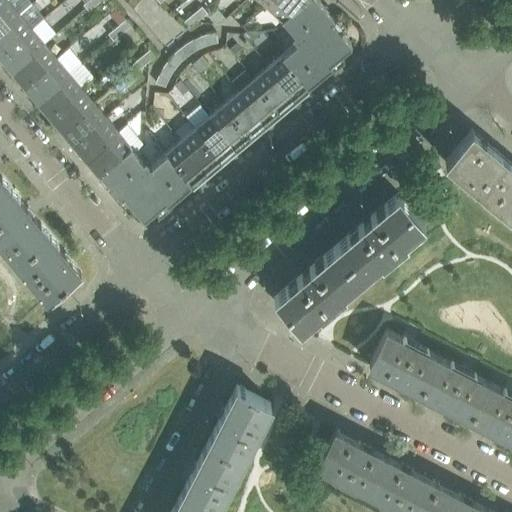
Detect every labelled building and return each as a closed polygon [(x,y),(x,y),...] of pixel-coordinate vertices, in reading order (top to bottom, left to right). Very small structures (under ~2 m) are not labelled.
[(3,0),(0,3),(0,27),(19,12),(31,2),(29,0),(3,0)] [(88,9),(99,0),(92,0),(85,6),(88,9)] [(271,0),(266,6),(280,18),(301,0),(271,0)] [(320,0),(301,0),(280,18),(285,23),(294,31),(291,34),(296,40),(299,44),(331,18),(333,16),(325,6),(320,0)] [(19,12),(0,27),(0,51),(1,52),(31,27),(43,17),(44,16),(31,2),(19,12)] [(185,23),(204,8),(201,5),(183,20),(185,23)] [(188,27),(207,11),(204,8),(185,23),(188,27)] [(31,27),(1,52),(13,67),(44,41),(55,32),(43,17),(31,27)] [(124,30),(130,24),(131,23),(126,17),(107,33),(113,39),(124,30)] [(296,40),(283,51),(308,82),(332,62),(329,60),(351,42),(331,18),(299,44),(296,40)] [(138,34),(130,24),(124,30),(132,39),(138,34)] [(217,41),(215,30),(207,32),(210,42),(217,41)] [(210,42),(207,32),(199,35),(203,45),(210,42)] [(203,45),(199,35),(192,38),(197,48),(203,45)] [(197,48),(192,38),(185,42),(191,51),(197,48)] [(44,41),(13,67),(25,82),(56,56),(44,41)] [(191,51),(185,42),(178,47),(185,56),(191,51)] [(135,65),(153,49),(151,46),(132,62),(135,65)] [(185,56),(178,47),(172,53),(180,60),(185,56)] [(137,68),(156,53),(153,49),(135,65),(137,68)] [(283,51),(268,64),(294,94),(308,82),(283,51)] [(180,60),(172,53),(167,59),(175,66),(180,60)] [(199,71),(209,63),(201,54),(192,63),(199,71)] [(56,56),(25,82),(38,97),(68,71),(56,56)] [(175,66),(167,59),(162,66),(171,72),(175,66)] [(68,71),(38,97),(50,111),(81,86),(93,75),(80,61),(68,71)] [(268,64),(253,76),(279,107),(294,94),(268,64)] [(168,78),(171,72),(162,66),(158,73),(168,78)] [(165,85),(168,78),(158,73),(155,81),(165,85)] [(253,76),(238,89),(264,119),(279,107),(253,76)] [(81,86),(50,111),(62,126),(93,100),(81,86)] [(238,89),(223,101),(249,132),(264,119),(238,89)] [(93,100),(62,126),(75,141),(105,115),(93,100)] [(223,101),(209,113),(234,144),(249,132),(223,101)] [(200,103),(185,115),(194,126),(220,156),(234,144),(209,113),(200,103)] [(105,115),(75,141),(87,155),(118,130),(105,115)] [(194,126),(179,138),(205,169),(220,156),(194,126)] [(506,158),(472,130),(473,129),(471,128),(444,160),(446,161),(447,160),(478,186),(492,170),(494,171),(506,158)] [(118,130),(87,155),(100,170),(130,144),(118,130)] [(179,138),(165,150),(190,181),(205,169),(179,138)] [(130,144),(100,170),(120,195),(123,193),(153,166),(150,162),(145,156),(142,159),(134,149),(130,144)] [(153,166),(123,193),(143,216),(164,198),(166,201),(190,181),(165,150),(150,162),(153,166)] [(511,163),(506,158),(494,171),(492,170),(478,186),(511,214),(511,163)] [(0,195),(10,187),(1,176),(0,177),(0,176),(0,195)] [(34,213),(30,209),(28,206),(26,207),(18,198),(19,197),(10,187),(0,195),(0,241),(16,261),(49,233),(40,222),(39,223),(32,215),(34,213)] [(382,261),(404,239),(424,223),(397,192),(370,215),(371,217),(364,223),(362,221),(335,244),(361,275),(380,260),(382,261)] [(80,271),(70,259),(71,257),(65,250),(63,251),(57,245),(58,244),(49,233),(16,261),(48,298),(51,296),(52,297),(65,285),(64,284),(80,271)] [(320,313),(345,292),(343,291),(361,275),(335,244),(308,266),(310,268),(306,271),(302,274),(301,273),(273,296),(299,327),(319,311),(320,313)] [(511,392),(498,386),(386,328),(368,363),(401,380),(439,399),(500,431),(511,437),(511,392)] [(241,457),(253,434),(270,401),(236,383),(224,407),(222,406),(218,415),(219,416),(207,439),(241,457)] [(299,438),(308,421),(294,414),(285,431),(299,438)] [(367,489),(385,454),(366,444),(335,428),(317,463),(367,489)] [(213,511),(241,457),(207,439),(195,462),(194,461),(189,470),(191,471),(179,493),(213,511)] [(412,511),(419,511),(436,480),(412,468),(405,464),(385,454),(367,489),(391,501),(412,511)] [(483,511),(486,506),(468,497),(459,492),(436,480),(419,511),(483,511)] [(212,511),(213,511),(179,493),(169,511),(212,511)]
